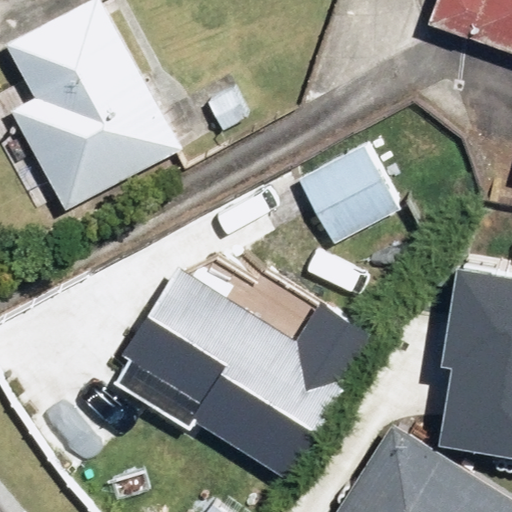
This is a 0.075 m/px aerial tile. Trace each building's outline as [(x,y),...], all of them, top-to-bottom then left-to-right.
[(177,146),(99,0),(81,0),(8,38),(32,84),(2,100),(58,208),(177,146)] [(511,51),(511,0),(432,0),(426,22),(511,51)] [(370,137),(292,175),(325,242),(402,204),(370,137)] [(294,335),(175,261),(109,377),(187,421),(189,417),(286,471),(365,333),(313,303),(294,335)] [(473,340),(419,313),(387,377),(440,404),(473,340)] [(511,511),(511,493),(381,415),(327,511),(511,511)]
